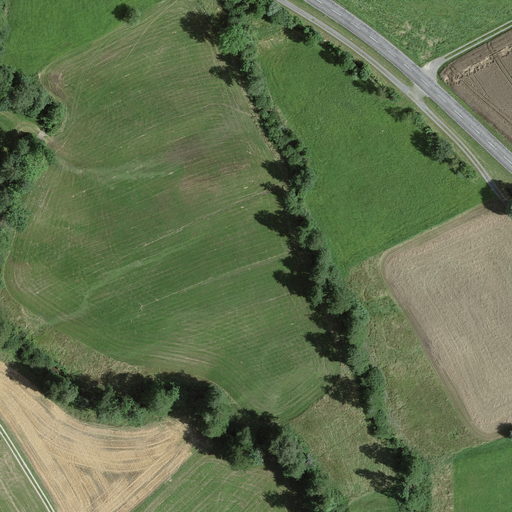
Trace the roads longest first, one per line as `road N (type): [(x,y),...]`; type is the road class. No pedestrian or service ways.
road 1 (secondary): [(312,0),(421,78),(511,165)]
road 2 (track): [(412,96),(275,0)]
road 3 (track): [(511,211),(412,96)]
road 4 (track): [(511,23),(442,60),(412,96)]
